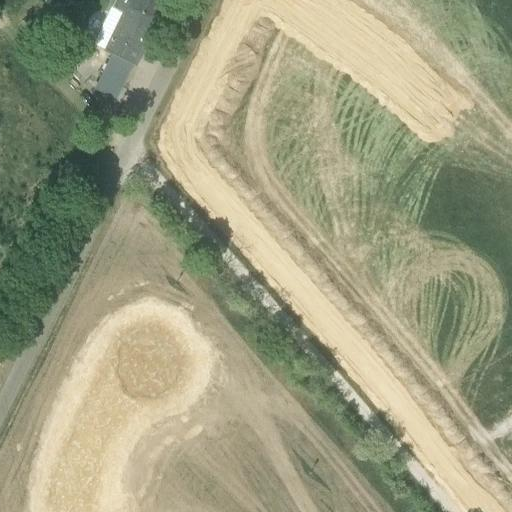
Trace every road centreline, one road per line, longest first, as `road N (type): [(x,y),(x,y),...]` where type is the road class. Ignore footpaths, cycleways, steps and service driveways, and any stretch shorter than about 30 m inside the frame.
road 1 (track): [(444,511),(0,7)]
road 2 (unclassified): [(0,403),(199,0)]
